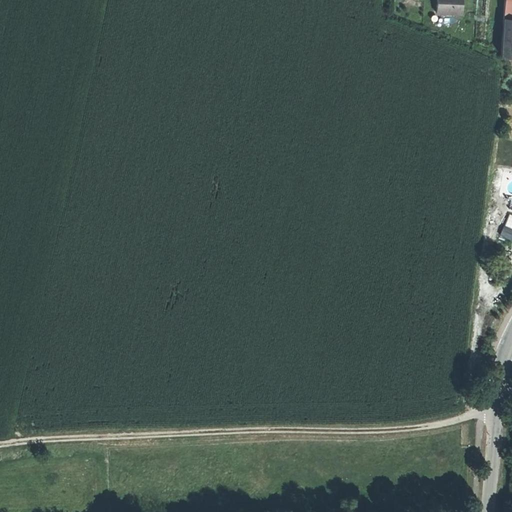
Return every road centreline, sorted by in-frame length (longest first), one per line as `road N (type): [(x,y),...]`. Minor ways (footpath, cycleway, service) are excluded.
road 1 (track): [(0,444),(406,428),(495,411)]
road 2 (secondary): [(511,336),(497,393),(488,511)]
